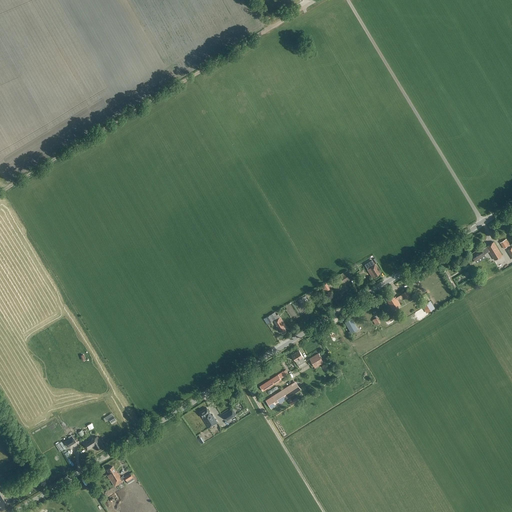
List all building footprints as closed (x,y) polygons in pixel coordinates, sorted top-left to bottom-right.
[(500,243),(504,249),(510,245),(506,239),(500,243)] [(474,261),(484,255),(484,254),(489,251),(494,260),(502,255),(493,242),(486,246),(486,247),(481,250),(480,248),(470,255),(474,261)] [(370,269),(367,270),(372,278),(374,276),(374,277),(380,273),(375,264),(369,268),(370,269)] [(344,282),(351,278),(348,272),(341,276),(344,282)] [(321,286),(325,293),(331,290),(327,283),(321,286)] [(406,299),(410,297),(410,296),(406,290),(402,293),(402,294),(396,298),(395,297),(394,298),(391,294),(385,298),(392,310),(400,305),(397,300),(404,296),(406,299)] [(410,296),(410,297),(415,304),(421,300),(416,293),(410,296)] [(301,305),(306,302),(308,301),(307,299),(305,300),(303,297),(298,301),(301,305)] [(273,320),(274,321),(277,325),(276,326),(277,328),(278,328),(282,334),(286,332),(284,328),(286,327),(280,317),(278,314),(275,315),(274,312),(266,318),(264,319),(267,324),(273,320)] [(394,313),(386,318),(388,323),(397,317),(394,313)] [(351,333),(357,329),(351,318),(345,322),(351,333)] [(295,361),(298,366),(305,361),(302,357),(303,357),(299,351),(292,355),(295,361)] [(318,354),(309,359),(314,367),(323,362),(318,354)] [(281,380),(280,379),(288,373),(286,369),(278,374),(260,386),(263,392),(281,380)] [(271,409),(301,390),(296,381),(266,401),(271,409)] [(207,408),(199,413),(209,428),(217,423),(212,415),(207,408)] [(226,421),(236,415),(232,409),(223,415),(226,421)] [(72,437),(71,435),(68,437),(69,439),(64,442),(67,448),(76,442),(72,437)] [(90,438),(83,443),(87,450),(95,446),(97,449),(103,446),(97,436),(91,440),(90,438)] [(117,474),(112,467),(107,470),(109,475),(107,476),(109,479),(115,487),(123,482),(122,480),(124,479),(123,476),(121,478),(118,473),(117,474)] [(135,481),(134,480),(137,479),(133,472),(130,473),(124,477),(129,484),(135,481)]
